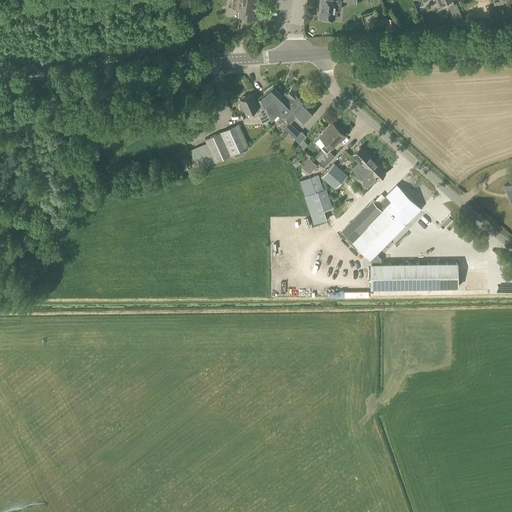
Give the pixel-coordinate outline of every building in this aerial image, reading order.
[(257,4),(257,0),(233,0),(232,8),(240,9),(239,16),(254,19),(255,11),(256,4),(257,4)] [(334,19),(335,0),(320,0),(319,18),(334,19)] [(456,3),(448,6),(450,12),(458,9),(456,3)] [(365,23),(375,19),(373,13),(363,16),(365,23)] [(394,18),(385,18),(385,29),(395,29),(394,18)] [(260,107),(266,121),(270,119),(277,113),(281,117),(288,124),(283,128),(299,143),(305,136),(300,131),(299,133),(290,123),(294,118),(300,124),(313,111),(307,104),(306,105),(298,97),(299,96),(291,89),(286,94),(285,93),(281,97),(273,88),(258,100),(260,107)] [(266,121),(260,107),(257,108),(251,94),(251,95),(246,97),(244,96),(242,97),(241,99),(239,100),(246,114),(252,111),(254,117),(258,115),(262,123),(266,121)] [(243,154),(241,150),(248,147),(238,124),(204,139),(205,143),(189,151),(194,162),(197,160),(199,166),(204,164),(205,166),(233,154),(235,158),(243,154)] [(340,142),(345,137),(332,125),(320,137),(326,143),(320,149),(321,150),(314,157),(319,161),(326,154),(339,141),(340,142)] [(365,166),(372,159),(360,147),(353,154),(360,162),(365,166)] [(343,160),(349,155),(345,151),(340,156),(343,160)] [(183,170),(192,167),(187,156),(179,159),(183,170)] [(309,174),(317,165),(309,159),(302,167),(309,174)] [(365,166),(360,162),(350,172),(367,188),(376,179),(377,180),(385,173),(372,159),(365,166)] [(334,189),(347,175),(334,163),(321,177),(334,189)] [(322,190),(318,175),(299,181),(312,225),(313,224),(320,246),(336,241),(333,233),(330,234),(323,210),(331,208),(326,189),(322,190)] [(402,182),(405,188),(412,184),(410,178),(402,182)] [(370,260),(396,234),(368,206),(342,231),(370,260)] [(371,289),(457,288),(457,263),(370,264),(371,289)] [(491,287),(489,274),(481,274),(482,288),(491,287)]
